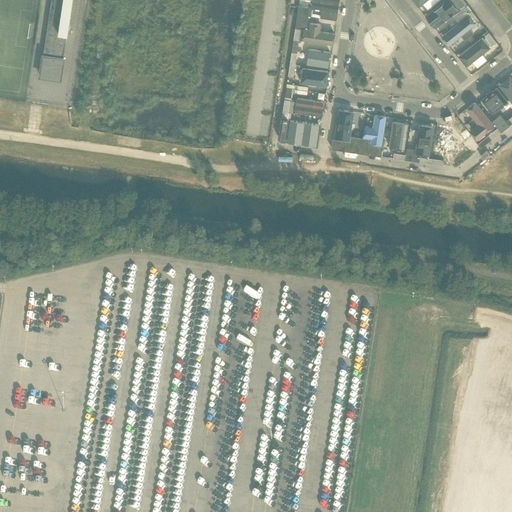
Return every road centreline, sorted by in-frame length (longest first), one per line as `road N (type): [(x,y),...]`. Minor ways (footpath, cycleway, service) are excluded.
road 1 (track): [(511,196),(323,167),(223,171),(0,135)]
road 2 (residential): [(334,97),(439,115),(472,90)]
